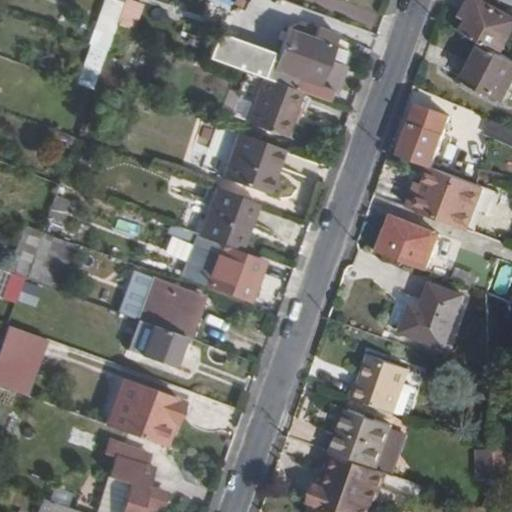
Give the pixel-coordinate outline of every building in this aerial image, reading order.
[(511,19),(479,1),(461,35),(481,46),(500,56),(511,33),(511,19)] [(314,39),(318,29),(303,24),(292,31),(314,39)] [(242,72),(264,80),(273,83),(277,71),(318,85),(336,34),(319,27),(318,29),(314,39),(292,31),(290,30),(276,67),(247,57),(242,72)] [(93,90),(97,81),(107,51),(92,46),(77,84),(93,90)] [(511,62),(500,56),(481,46),(462,80),(502,103),(511,85),(511,62)] [(289,139),(305,94),(273,83),(264,80),(248,124),(289,139)] [(418,108),(398,156),(430,168),(449,119),(418,108)] [(268,195),(278,170),(271,167),(279,148),(238,133),(221,178),(268,195)] [(278,170),(285,151),(279,148),(271,167),(278,170)] [(410,190),(403,206),(462,228),(470,208),(481,212),(490,190),(447,174),(431,169),(425,187),(422,195),(410,190)] [(412,183),(410,190),(422,195),(425,187),(412,183)] [(250,223),(257,204),(215,189),(198,236),(234,248),(245,221),(250,223)] [(58,232),(71,200),(56,194),(43,226),(58,232)] [(394,217),(381,251),(429,268),(440,236),(394,217)] [(234,248),(240,251),(250,223),(245,221),(234,248)] [(377,250),(381,251),(389,230),(385,229),(377,250)] [(53,289),(69,242),(41,232),(25,279),(53,289)] [(204,284),(248,300),(261,262),(196,239),(185,270),(206,278),(204,284)] [(495,243),(486,239),(479,254),(489,258),(495,243)] [(472,280),(479,260),(452,249),(444,268),(472,280)] [(182,337),(185,337),(200,295),(151,277),(151,279),(136,273),(131,275),(117,313),(136,320),(144,322),(151,325),(182,337)] [(34,307),(42,287),(12,275),(4,296),(34,307)] [(446,347),(465,295),(436,284),(423,316),(409,310),(402,330),(446,347)] [(144,322),(136,320),(117,313),(65,293),(58,310),(138,340),(144,322)] [(0,354),(0,384),(30,394),(49,338),(10,325),(0,354)] [(171,365),(182,337),(151,325),(140,354),(171,365)] [(355,380),(349,396),(396,413),(411,370),(368,354),(358,382),(355,380)] [(107,426),(164,447),(180,403),(123,383),(107,426)] [(406,384),(396,413),(411,418),(419,393),(417,388),(406,384)] [(511,399),(496,399),(496,443),(507,445),(511,446),(511,399)] [(349,410),(333,453),(338,454),(378,469),(393,427),(349,410)] [(128,482),(117,511),(152,511),(154,508),(158,494),(147,490),(154,471),(143,468),(147,455),(110,442),(105,453),(117,458),(111,476),(128,482)] [(496,443),(497,448),(496,467),(507,468),(507,445),(496,443)] [(477,448),(476,478),(494,479),(496,449),(477,448)] [(338,454),(333,453),(327,468),(332,471),(338,454)] [(325,468),(311,505),(317,508),(328,511),(370,511),(373,504),(376,504),(387,472),(378,469),(338,454),(332,471),(327,468),(325,468)] [(99,509),(107,511),(117,511),(128,482),(111,476),(99,509)] [(158,494),(154,508),(160,510),(165,497),(158,494)] [(80,511),(42,498),(37,511),(80,511)]
